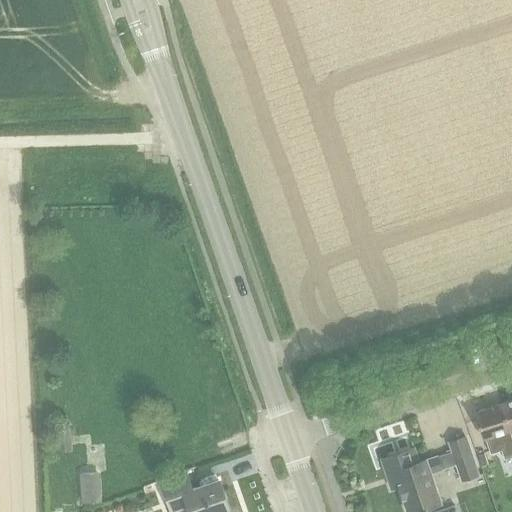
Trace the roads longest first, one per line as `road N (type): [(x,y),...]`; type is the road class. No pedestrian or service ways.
road 1 (secondary): [(289,440),(158,59)]
road 2 (residential): [(289,440),(511,369)]
